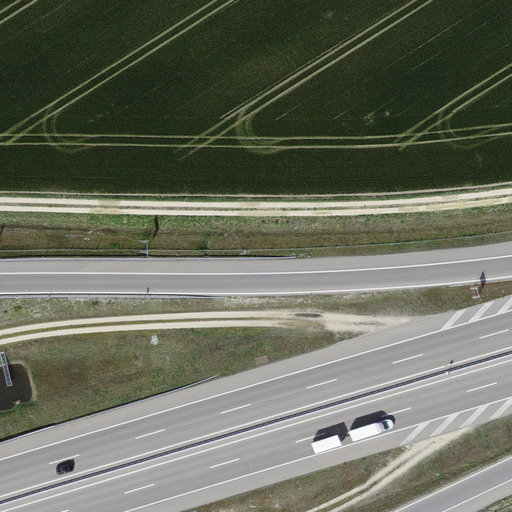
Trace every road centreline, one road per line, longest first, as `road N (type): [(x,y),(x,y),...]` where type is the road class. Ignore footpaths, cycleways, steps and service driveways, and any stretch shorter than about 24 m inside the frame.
road 1 (motorway): [(511,329),(0,478)]
road 2 (track): [(0,209),(454,207),(511,197)]
road 3 (motorway): [(511,265),(388,279),(0,286)]
road 4 (motorway): [(66,511),(511,378)]
